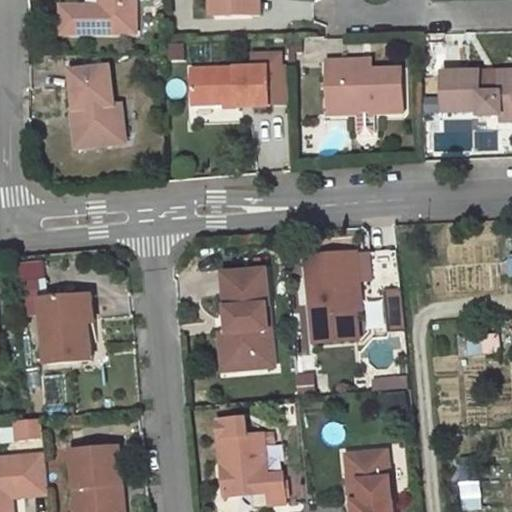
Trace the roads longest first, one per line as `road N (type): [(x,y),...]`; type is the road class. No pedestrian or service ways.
road 1 (residential): [(511,195),(151,217)]
road 2 (residential): [(151,217),(175,511)]
road 3 (residential): [(16,230),(16,0)]
road 4 (residential): [(151,217),(16,230)]
